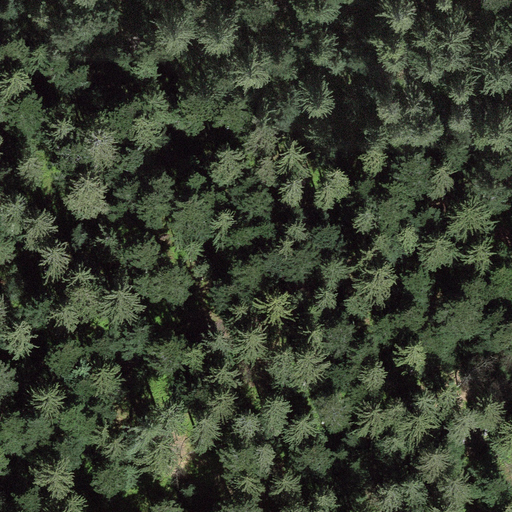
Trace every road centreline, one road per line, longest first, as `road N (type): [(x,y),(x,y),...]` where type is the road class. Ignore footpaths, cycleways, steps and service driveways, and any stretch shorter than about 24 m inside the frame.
road 1 (track): [(511,177),(287,280),(0,465)]
road 2 (track): [(0,137),(262,50),(511,18)]
